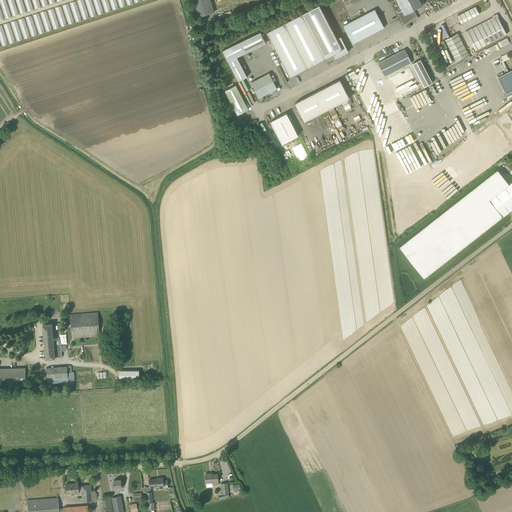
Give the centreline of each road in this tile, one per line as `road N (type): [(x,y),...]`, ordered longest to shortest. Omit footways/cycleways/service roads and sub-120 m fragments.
road 1 (unclassified): [(0,474),(210,457),(511,225)]
road 2 (unclassified): [(256,110),(416,28)]
